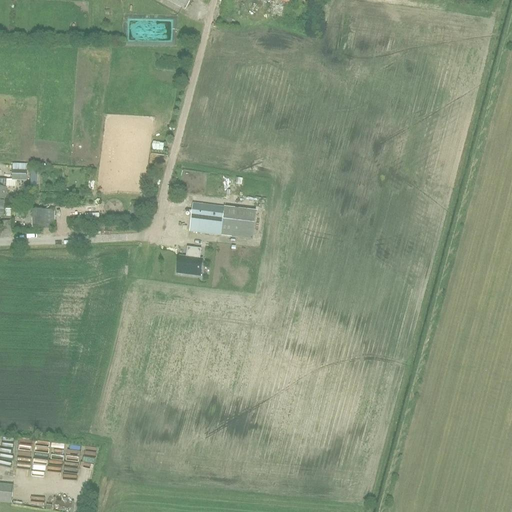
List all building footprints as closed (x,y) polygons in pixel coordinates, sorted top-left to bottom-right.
[(168,0),(185,9),(189,0),(168,0)] [(186,167),(202,168),(202,159),(186,159),(186,167)] [(13,170),(12,181),(17,181),(26,181),(27,171),(13,170)] [(186,194),(208,195),(208,178),(186,178),(186,194)] [(11,199),(5,198),(0,198),(0,216),(3,217),(3,207),(11,207),(11,199)] [(256,212),(224,208),(193,204),(189,232),(231,237),(252,240),(256,212)] [(32,229),(55,229),(55,210),(32,211),(32,229)] [(185,259),(179,258),(177,274),(200,277),(202,261),(199,260),(201,250),(187,248),(185,259)] [(48,457),(49,447),(42,446),(41,456),(48,457)] [(75,460),(83,459),(82,448),(74,448),(75,460)] [(0,502),(11,503),(13,486),(0,484),(0,502)] [(36,507),(47,509),(49,498),(39,495),(36,507)]
